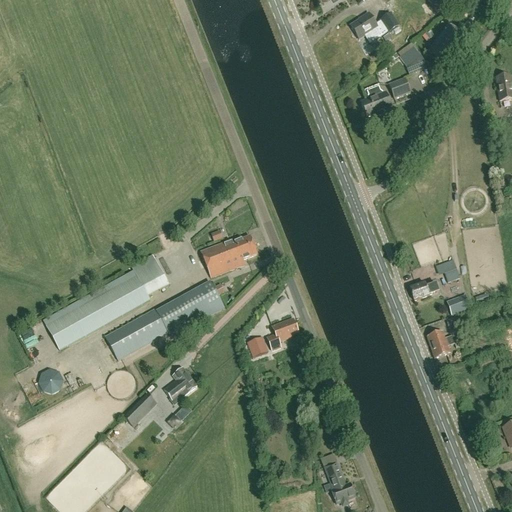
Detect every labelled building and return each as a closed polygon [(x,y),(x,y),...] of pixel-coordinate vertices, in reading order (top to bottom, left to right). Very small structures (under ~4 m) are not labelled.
[(351,27),(351,28),(359,41),(364,37),(369,46),(388,34),(382,24),(377,27),(376,26),(369,15),(362,19),(363,20),(361,21),(351,27)] [(390,16),(380,22),(381,23),(382,24),(388,34),(388,35),(398,29),(390,16)] [(465,36),(452,26),(448,31),(445,29),(439,36),(442,38),(429,56),(442,67),(465,36)] [(421,58),(414,49),(400,58),(400,59),(399,59),(402,64),(406,69),(421,58)] [(499,103),(511,100),(511,95),(509,78),(495,80),(499,103)] [(393,102),(409,95),(404,80),(387,86),(393,102)] [(382,96),(382,95),(382,94),(379,87),(363,93),(366,101),(367,101),(368,103),(360,106),(366,120),(380,115),(381,116),(392,112),(385,95),(382,96)] [(257,257),(250,239),(241,242),(240,239),(200,255),(210,280),(242,268),(240,264),(257,257)] [(59,350),(148,300),(147,299),(169,287),(164,278),(155,261),(134,273),(136,278),(47,327),(59,350)] [(168,335),(170,338),(195,324),(196,326),(224,310),(224,309),(217,298),(213,290),(210,284),(157,314),(155,311),(105,339),(118,363),(147,347),(168,335)] [(413,304),(438,295),(435,287),(425,290),(424,286),(409,292),(413,304)] [(457,333),(462,331),(458,318),(446,322),(450,335),(457,333)] [(278,344),(298,336),(292,321),(272,329),(275,337),(266,340),(271,353),(280,349),(278,344)] [(457,333),(450,335),(449,335),(450,339),(444,342),(441,334),(426,340),(429,351),(452,343),(452,345),(460,342),(457,333)] [(262,339),(247,345),(253,360),(268,354),(262,339)] [(452,343),(429,351),(433,362),(449,356),(447,349),(453,347),(454,351),(462,348),(460,342),(452,345),(452,343)] [(43,394),(52,396),(61,392),(63,383),(59,374),(50,371),(41,375),(38,385),(43,394)] [(186,397),(196,390),(183,371),(173,378),(176,382),(164,391),(170,400),(175,395),(181,401),(186,397)] [(154,404),(147,397),(124,420),(131,427),(154,404)] [(73,412),(69,406),(49,417),(52,423),(73,412)] [(175,418),(169,424),(175,430),(181,424),(175,418)] [(511,425),(503,429),(511,450),(511,449),(511,425)] [(336,464),(328,467),(325,469),(334,491),(330,492),(336,507),(356,499),(350,484),(345,487),(336,464)]
